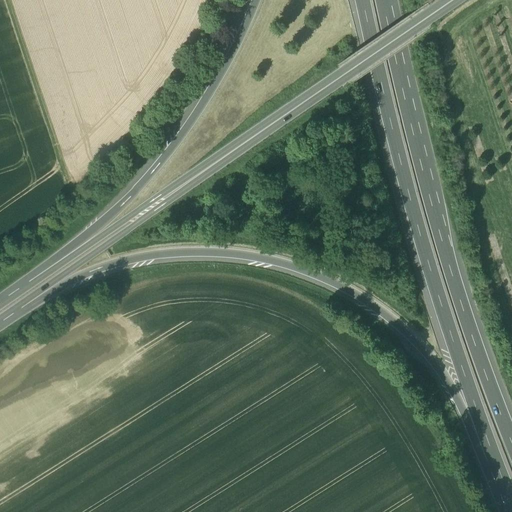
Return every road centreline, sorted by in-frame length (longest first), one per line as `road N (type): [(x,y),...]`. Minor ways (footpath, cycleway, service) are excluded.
road 1 (motorway): [(17,304),(112,262),(177,250),(245,254),(324,276),(423,345),(450,382),(511,511)]
road 2 (motorway): [(361,0),(437,297),(511,498)]
road 3 (motorway): [(511,437),(449,268),(382,0)]
road 4 (motorway): [(256,0),(175,142),(133,192),(30,282)]
road 5 (motorway): [(205,168),(451,0)]
road 6 (motorway): [(17,304),(205,168)]
road 7 (motorway): [(205,168),(30,282)]
road 8 (track): [(12,0),(74,181)]
